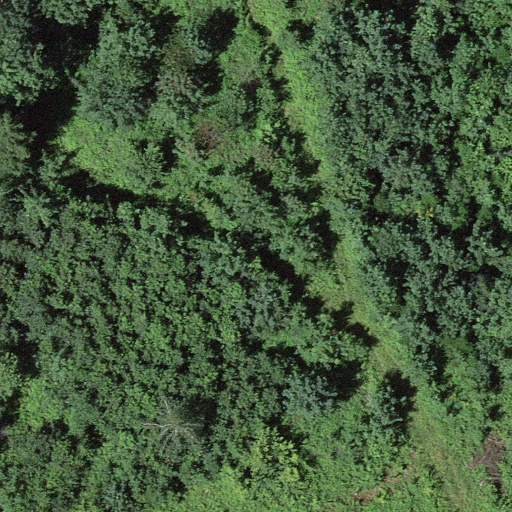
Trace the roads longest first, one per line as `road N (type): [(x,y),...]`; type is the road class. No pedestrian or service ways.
road 1 (track): [(248,0),(347,268),(362,330),(451,429),(495,511)]
road 2 (track): [(0,97),(81,170),(246,240),(362,330)]
